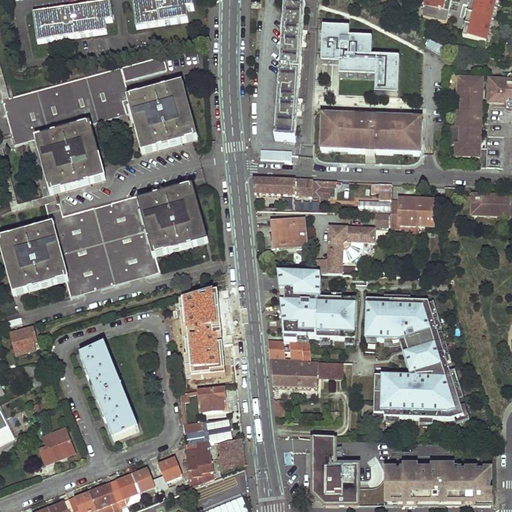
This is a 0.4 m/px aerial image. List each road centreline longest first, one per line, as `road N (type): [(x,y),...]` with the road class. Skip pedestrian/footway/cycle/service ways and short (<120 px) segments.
road 1 (residential): [(106,467),(63,359),(73,340),(139,321),(162,329),(173,423),(165,443)]
road 2 (tertiary): [(273,511),(236,171)]
road 3 (residential): [(236,171),(511,179)]
road 4 (tertiary): [(236,171),(230,0)]
